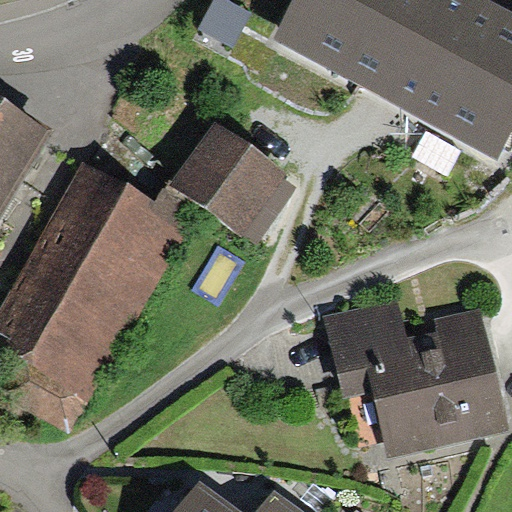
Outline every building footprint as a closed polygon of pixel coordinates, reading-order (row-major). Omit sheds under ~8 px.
[(227,0),(216,0),(202,28),(231,44),(248,11),(227,0)] [(298,0),(277,40),(501,158),(511,137),(511,11),(490,0),(298,0)] [(0,211),(52,130),(0,97),(0,211)] [(214,122),(170,184),(206,209),(256,245),(296,188),(284,180),(288,175),(214,122)] [(0,332),(15,340),(9,352),(34,364),(11,402),(68,433),(206,209),(170,184),(157,206),(86,164),(0,311),(0,332)] [(443,450),(503,435),(478,325),(407,342),(398,304),(328,320),(341,379),(368,372),(389,462),(443,450)] [(239,511),(197,481),(174,511),(301,511),(273,491),(257,511),(239,511)]
